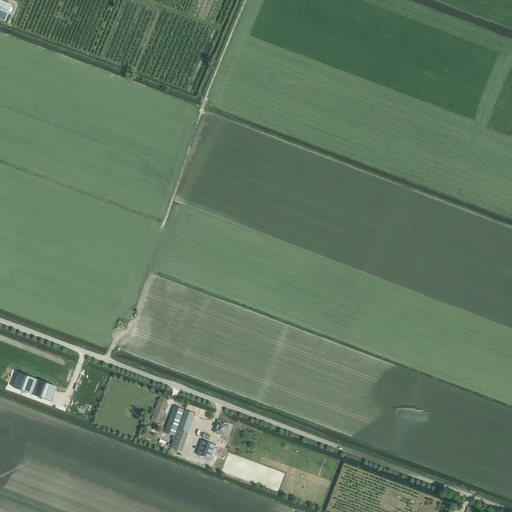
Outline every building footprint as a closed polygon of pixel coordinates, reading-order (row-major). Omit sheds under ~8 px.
[(0,0),(0,20),(5,22),(12,5),(0,0)] [(19,373),(13,387),(51,402),(57,387),(19,373)] [(151,420),(161,423),(167,404),(166,404),(168,399),(159,396),(151,420)] [(174,406),(164,432),(173,436),(183,410),(174,406)] [(185,410),(178,429),(188,433),(195,414),(185,410)] [(214,432),(225,436),(225,437),(229,439),(231,434),(227,432),(230,425),(218,421),(214,432)] [(201,441),(196,455),(210,460),(215,446),(201,441)] [(220,463),(225,443),(220,441),(214,461),(220,463)]
